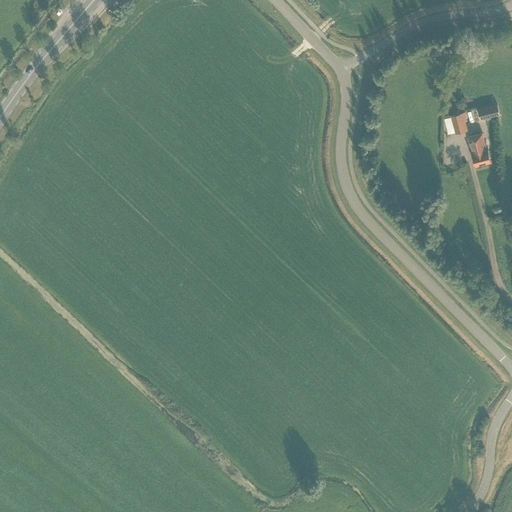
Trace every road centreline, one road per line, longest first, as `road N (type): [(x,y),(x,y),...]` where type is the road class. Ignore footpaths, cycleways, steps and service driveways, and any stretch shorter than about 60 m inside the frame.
road 1 (tertiary): [(341,68),(339,156),(351,198),(511,368)]
road 2 (unclassified): [(341,68),(417,24),(511,4)]
road 3 (primary): [(0,118),(93,0)]
road 4 (unclassified): [(474,511),(491,465),(491,438),(511,397)]
